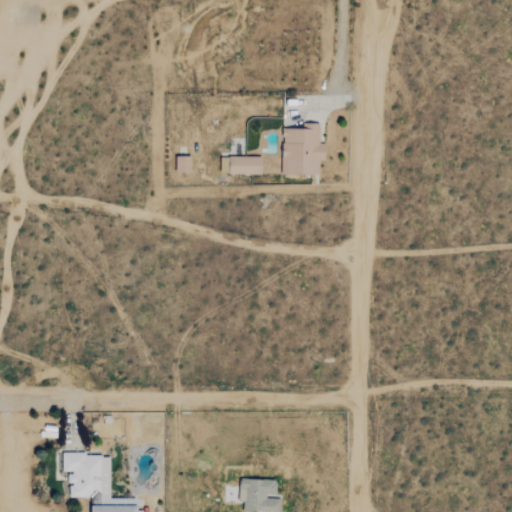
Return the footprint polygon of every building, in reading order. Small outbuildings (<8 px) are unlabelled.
[(282,128),(283,174),(319,174),(319,159),(325,159),(325,143),(319,143),(319,123),(303,123),(303,128),(282,128)] [(261,154),(228,154),(228,172),(261,172),(261,154)] [(191,156),(176,156),(176,172),(191,172),(191,156)] [(110,496),(110,454),(61,454),(61,471),(67,471),(68,483),(69,483),(69,497),(110,496)] [(280,511),(281,497),(276,497),(277,480),(239,478),(238,501),(243,501),(243,511),(280,511)] [(87,511),(87,502),(134,502),(134,511),(87,511)]
